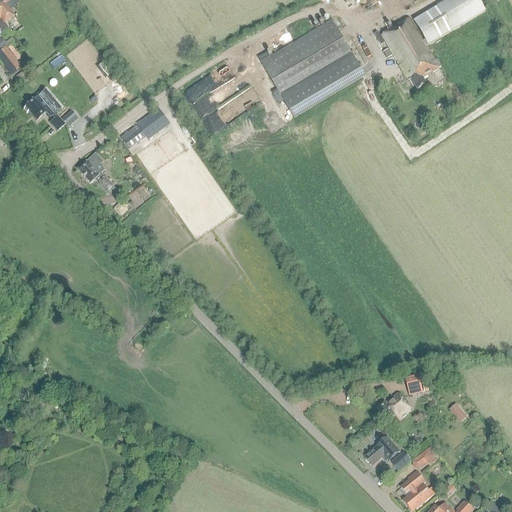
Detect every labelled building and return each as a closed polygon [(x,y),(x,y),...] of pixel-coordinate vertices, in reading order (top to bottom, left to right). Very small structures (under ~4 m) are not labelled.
[(0,0),(0,63),(9,77),(19,70),(0,43),(0,35),(7,31),(3,26),(13,19),(9,13),(8,14),(3,7),(7,5),(7,2),(5,0),(0,0)] [(447,0),(413,21),(427,45),(484,10),(478,0),(447,0)] [(407,80),(410,79),(417,90),(426,85),(422,79),(440,68),(435,59),(434,60),(409,19),(380,36),(407,80)] [(287,100),(297,118),(364,77),(331,22),(272,58),(269,53),(261,58),(280,90),(287,100)] [(9,38),(4,42),(7,46),(13,42),(9,38)] [(387,49),(382,52),(386,59),(391,56),(387,49)] [(201,115),(249,88),(241,74),(193,101),(201,115)] [(20,75),(14,79),(18,85),(24,80),(20,75)] [(120,89),(97,106),(101,111),(124,94),(120,89)] [(280,90),(275,93),(281,104),(287,100),(280,90)] [(47,118),(53,113),(54,114),(60,109),(47,94),(41,99),(42,100),(37,104),(33,99),(23,108),(35,122),(44,114),(47,118)] [(134,134),(123,142),(128,149),(145,137),(148,140),(169,124),(159,110),(132,130),(134,134)] [(65,125),(58,116),(49,123),(56,132),(65,125)] [(89,184),(93,181),(93,180),(97,184),(105,193),(113,186),(104,177),(104,178),(100,173),(103,170),(96,163),(99,160),(94,154),(86,163),(85,162),(77,171),(89,184)] [(139,170),(135,173),(136,176),(139,175),(142,180),(145,179),(139,170)] [(418,378),(406,382),(409,394),(421,391),(418,378)] [(394,416),(400,423),(412,413),(407,407),(409,405),(399,394),(386,405),(384,401),(375,408),(387,422),(394,416)] [(460,423),(466,418),(459,410),(454,415),(460,423)] [(393,435),(403,446),(408,441),(399,430),(393,435)] [(375,448),(364,457),(373,467),(383,459),(386,463),(389,461),(390,463),(401,454),(388,437),(376,446),(377,447),(376,448),(375,448)] [(430,448),(413,461),(413,463),(413,466),(415,469),(417,470),(418,471),(420,469),(420,470),(427,464),(429,467),(439,459),(430,448)] [(398,458),(400,460),(393,466),(397,472),(410,461),(403,454),(398,458)] [(405,493),(406,494),(408,492),(410,495),(403,500),(412,511),(431,496),(430,496),(435,493),(431,488),(426,491),(422,485),(425,483),(416,471),(409,476),(411,478),(400,487),(402,488),(400,491),(402,492),(403,492),(405,493)] [(442,493),(448,499),(456,491),(450,485),(442,493)] [(457,511),(454,511),(446,503),(440,510),(436,506),(429,511),(471,511),(473,510),(464,502),(456,510),(457,511)]
